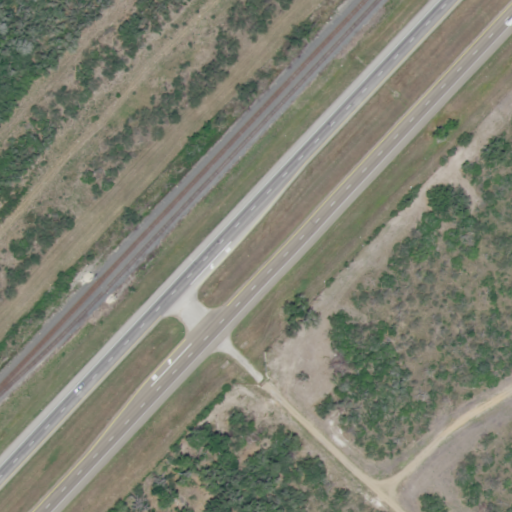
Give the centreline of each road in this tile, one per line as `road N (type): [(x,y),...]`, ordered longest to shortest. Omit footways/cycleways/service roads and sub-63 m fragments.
road 1 (trunk): [(41,511),(511,11)]
road 2 (trunk): [(453,0),(0,486)]
road 3 (track): [(346,511),(212,332)]
road 4 (track): [(352,511),(465,422),(511,401)]
